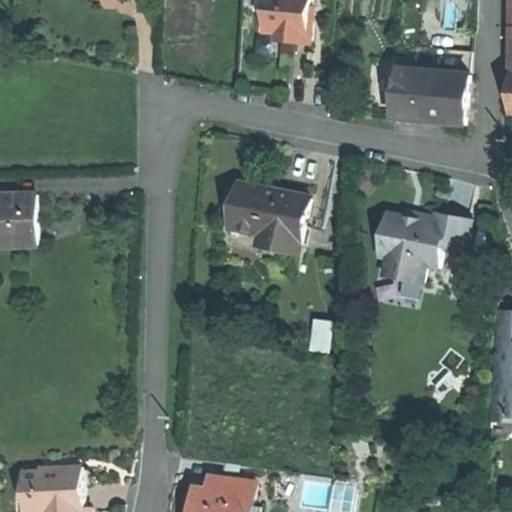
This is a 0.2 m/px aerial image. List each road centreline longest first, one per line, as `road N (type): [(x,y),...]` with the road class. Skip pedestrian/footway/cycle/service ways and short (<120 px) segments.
road 1 (residential): [(147,511),(161,126),(181,104),(484,161)]
road 2 (residential): [(484,161),(489,0)]
